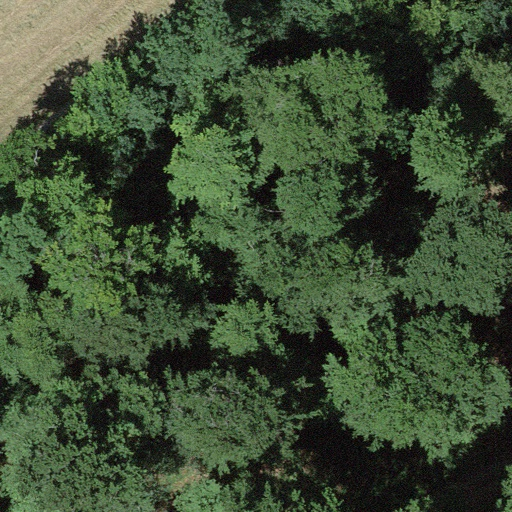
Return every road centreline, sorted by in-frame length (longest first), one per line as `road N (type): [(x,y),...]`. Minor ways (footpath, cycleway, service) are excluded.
road 1 (track): [(394,0),(0,262)]
road 2 (track): [(307,511),(511,394)]
